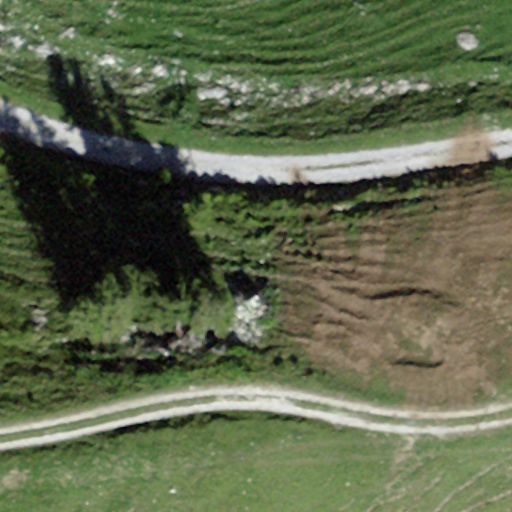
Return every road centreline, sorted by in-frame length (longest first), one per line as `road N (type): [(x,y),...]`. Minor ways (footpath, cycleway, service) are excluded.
road 1 (track): [(511,148),(262,175),(161,162),(0,111)]
road 2 (track): [(0,447),(218,406),(430,434),(511,423)]
